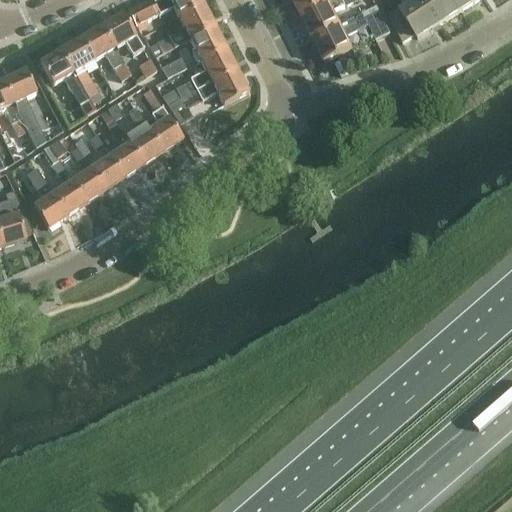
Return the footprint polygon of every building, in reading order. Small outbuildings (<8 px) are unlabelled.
[(171,11),(177,22),(203,9),(197,0),(164,0),(151,7),(149,3),(127,14),(134,29),(171,11)] [(290,0),(300,19),(328,4),(325,0),(290,0)] [(336,0),(328,4),(300,19),(311,42),(340,28),(333,15),(357,3),(355,0),(336,0)] [(449,0),(421,0),(420,1),(438,28),(459,15),(449,0)] [(479,0),(449,0),(459,15),(480,2),(479,0)] [(420,1),(398,14),(388,21),(401,47),(414,39),(416,42),(438,28),(420,1)] [(203,9),(177,22),(182,32),(156,46),(161,57),(185,45),(188,43),(214,31),(203,9)] [(374,43),(388,36),(376,10),(361,17),(374,43)] [(121,16),(101,28),(114,51),(114,50),(124,45),(132,58),(142,52),(121,16)] [(340,28),(311,42),(324,66),(352,52),(346,40),(353,37),(347,24),(340,28)] [(101,28),(81,40),(93,63),(103,57),(105,61),(106,60),(112,69),(121,64),(115,55),(117,54),(114,50),(114,51),(101,28)] [(188,43),(185,45),(189,43),(194,54),(191,56),(196,66),(200,64),(200,65),(225,52),(214,31),(188,43)] [(81,40),(60,53),(75,78),(84,72),(82,69),(93,63),(81,40)] [(160,99),(166,109),(236,74),(225,52),(200,65),(205,75),(190,82),(190,83),(174,91),(174,92),(160,99)] [(75,78),(60,53),(38,65),(52,88),(62,82),(65,86),(66,86),(71,95),(81,90),(76,80),(74,78),(75,78)] [(145,81),(156,74),(149,63),(138,69),(145,81)] [(166,82),(185,73),(180,63),(161,72),(166,82)] [(120,84),(129,78),(122,66),(113,72),(120,84)] [(24,73),(2,83),(27,135),(34,151),(44,146),(24,101),(35,96),(24,73)] [(236,74),(166,109),(178,128),(192,121),(187,111),(212,98),(212,99),(217,97),(222,108),(247,96),(236,74)] [(2,83),(0,83),(0,112),(2,111),(15,140),(27,135),(2,83)] [(91,84),(81,90),(88,102),(98,96),(91,84)] [(88,102),(81,90),(71,96),(79,108),(88,102)] [(156,128),(147,134),(162,156),(181,144),(148,93),(142,97),(154,116),(150,119),(156,128)] [(116,106),(107,112),(115,123),(123,118),(116,106)] [(115,123),(107,112),(99,117),(107,129),(115,123)] [(136,132),(124,140),(129,146),(143,169),(162,156),(147,134),(133,112),(126,117),(136,132)] [(114,125),(107,130),(114,140),(121,135),(114,125)] [(195,126),(185,132),(196,150),(205,144),(195,126)] [(95,138),(88,143),(95,153),(102,148),(95,138)] [(128,146),(109,159),(124,181),(143,169),(129,146),(124,140),(128,146)] [(80,144),(73,148),(76,152),(86,165),(91,162),(80,144)] [(58,146),(49,152),(56,162),(65,157),(58,146)] [(56,162),(49,152),(48,151),(41,155),(58,181),(65,176),(56,162)] [(76,152),(69,156),(79,171),(76,173),(79,179),(71,184),(86,206),(105,194),(90,172),(86,165),(76,152)] [(109,159),(90,172),(105,194),(124,181),(109,159)] [(26,178),(42,203),(32,209),(47,232),(67,219),(52,197),(36,172),(26,178)] [(71,184),(52,197),(67,219),(86,206),(71,184)] [(9,208),(17,204),(8,185),(0,188),(9,208)] [(17,216),(0,221),(0,242),(2,250),(25,243),(17,216)]
